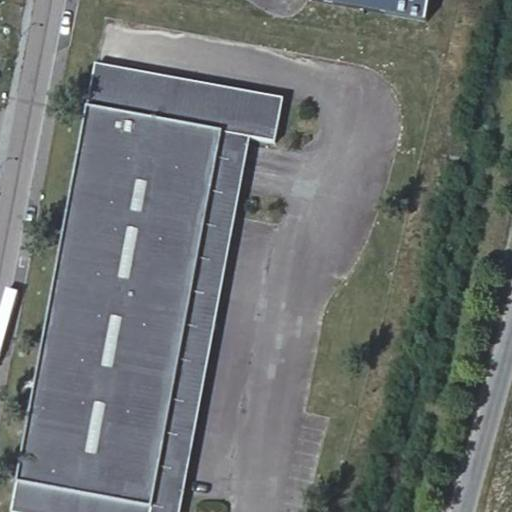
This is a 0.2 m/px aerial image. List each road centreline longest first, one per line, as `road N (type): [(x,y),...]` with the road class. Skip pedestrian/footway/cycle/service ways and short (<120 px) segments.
road 1 (residential): [(49,0),(0,267)]
road 2 (unclassified): [(466,511),(511,346)]
